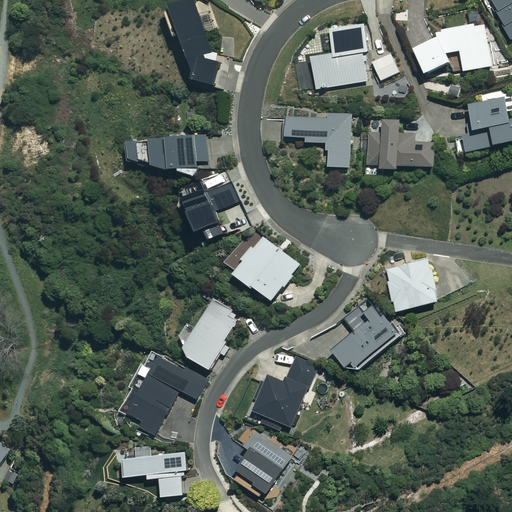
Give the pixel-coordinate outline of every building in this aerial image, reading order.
[(192,0),(191,0),(162,11),(172,38),(177,37),(191,76),(191,82),(212,87),(216,63),(211,53),(192,0)] [(511,0),(489,0),(509,40),(511,38),(511,0)] [(492,66),(482,23),(435,34),(437,41),(413,47),(420,73),(449,66),(446,54),(458,51),(463,73),(492,66)] [(321,38),(312,39),(295,59),(300,92),(367,82),(363,53),(367,52),(363,24),(320,31),(321,38)] [(399,73),(391,55),(372,63),(380,82),(399,73)] [(508,121),(503,98),(466,107),(472,136),(455,140),(458,154),(511,142),(511,121),(511,120),(508,121)] [(304,143),(324,144),(324,151),(327,151),(326,168),(349,169),(351,115),(327,114),(326,120),(286,118),(285,138),(304,139),(304,143)] [(399,122),(381,122),(381,134),(367,134),(367,166),(377,166),(377,171),(395,171),(395,167),(433,168),(433,143),(414,143),(415,134),(398,134),(399,122)] [(124,143),(126,163),(144,166),(144,164),(147,164),(161,170),(177,169),(176,173),(193,178),(196,167),(209,166),(207,136),(124,143)] [(299,264),(250,230),(225,265),(233,271),(230,275),(271,303),(299,264)] [(438,302),(427,259),(384,270),(395,313),(438,302)] [(330,352),(343,369),(357,370),(406,332),(395,318),(389,323),(370,300),(345,320),(355,332),(330,352)] [(178,339),(184,343),(184,356),(208,371),(219,353),(225,356),(229,348),(223,344),(239,318),(211,302),(195,329),(187,324),(178,339)] [(207,380),(153,354),(147,367),(140,363),(128,387),(133,389),(122,412),(141,421),(138,428),(155,436),(166,413),(168,414),(179,391),(197,400),(207,380)] [(317,366),(297,357),(285,384),(267,376),(252,412),(290,429),(317,366)] [(291,456),(256,432),(245,447),(249,450),(230,478),(261,499),(291,456)] [(0,467),(11,452),(0,444),(0,467)] [(152,456),(151,447),(136,448),(137,458),(121,460),(122,478),(146,476),(147,480),(159,479),(160,498),(182,496),(181,479),(187,478),(185,453),(152,456)]
